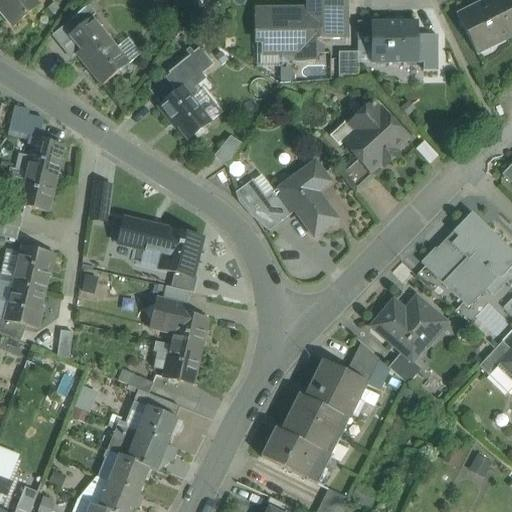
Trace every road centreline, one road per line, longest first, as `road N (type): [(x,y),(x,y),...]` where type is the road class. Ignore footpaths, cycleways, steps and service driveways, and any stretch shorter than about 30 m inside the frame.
road 1 (residential): [(286,342),(259,254),(218,208),(0,65)]
road 2 (residential): [(495,130),(286,342)]
road 3 (residential): [(286,342),(254,387),(194,511)]
road 4 (residential): [(437,6),(495,130)]
